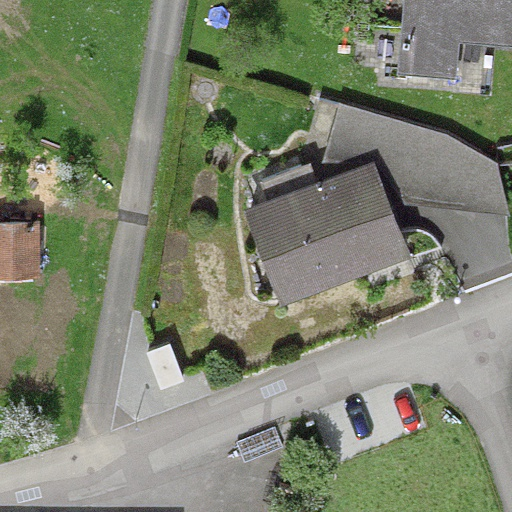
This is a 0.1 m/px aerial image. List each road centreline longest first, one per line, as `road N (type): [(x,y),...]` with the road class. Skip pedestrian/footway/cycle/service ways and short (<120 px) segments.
road 1 (residential): [(458,334),(89,472),(0,487)]
road 2 (residential): [(458,334),(511,498)]
